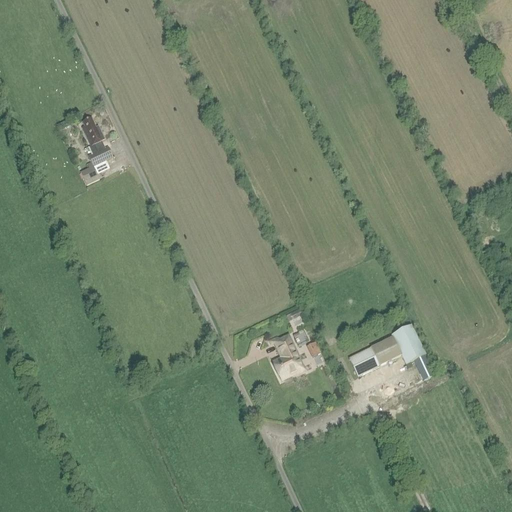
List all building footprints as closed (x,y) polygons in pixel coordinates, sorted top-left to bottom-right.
[(80,174),(86,187),(99,181),(97,177),(109,171),(105,163),(113,159),(108,148),(105,150),(101,143),(104,141),(98,128),(95,129),(91,119),(82,124),(84,128),(81,129),(90,148),(88,149),(91,156),(88,158),(91,164),(86,166),(88,170),(80,174)] [(299,310),(288,315),(292,321),(302,316),(299,310)] [(382,316),(363,324),(366,330),(385,322),(382,316)] [(411,327),(391,337),(390,336),(383,339),(385,342),(348,360),(357,378),(401,358),(405,367),(413,363),(418,373),(390,387),(394,397),(423,384),(423,382),(434,377),(424,358),(425,357),(411,327)] [(357,328),(343,333),(346,339),(360,333),(357,328)] [(281,360),(273,363),(282,381),(304,371),(288,338),(278,342),(277,339),(270,342),(271,346),(274,344),(281,360)] [(309,346),(314,358),(323,353),(318,342),(309,346)] [(452,378),(411,396),(413,401),(421,397),(424,405),(448,395),(447,392),(456,388),(452,378)] [(422,419),(410,425),(427,458),(438,452),(422,419)]
